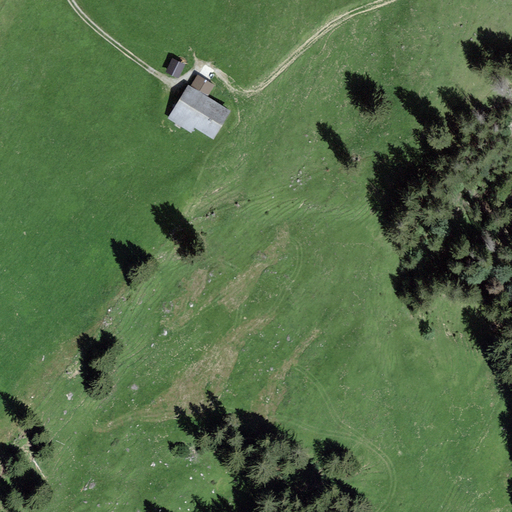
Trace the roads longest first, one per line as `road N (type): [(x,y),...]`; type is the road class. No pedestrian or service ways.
road 1 (track): [(173,84),(206,67),(236,91),(255,91),(325,29),(391,0)]
road 2 (track): [(173,84),(70,0)]
